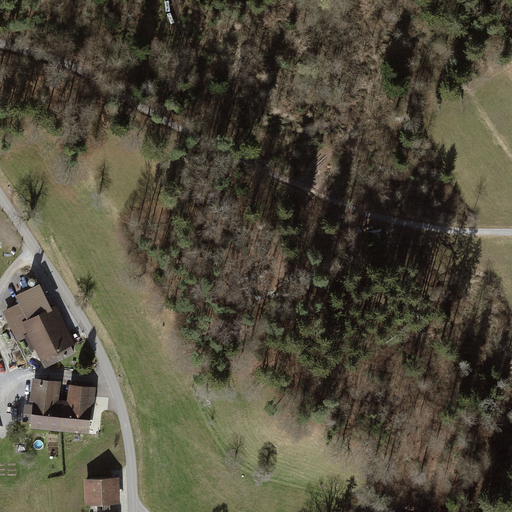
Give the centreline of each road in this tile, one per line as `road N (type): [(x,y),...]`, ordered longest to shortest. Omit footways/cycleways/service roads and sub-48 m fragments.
road 1 (track): [(511,231),(405,223),(356,208),(251,164),(74,67),(0,46)]
road 2 (track): [(227,152),(238,192),(270,247),(331,326),(370,316),(376,304),(352,235),(356,208)]
road 3 (unclassified): [(0,193),(104,358),(131,456),(134,511)]
road 4 (track): [(316,191),(347,136),(511,60)]
